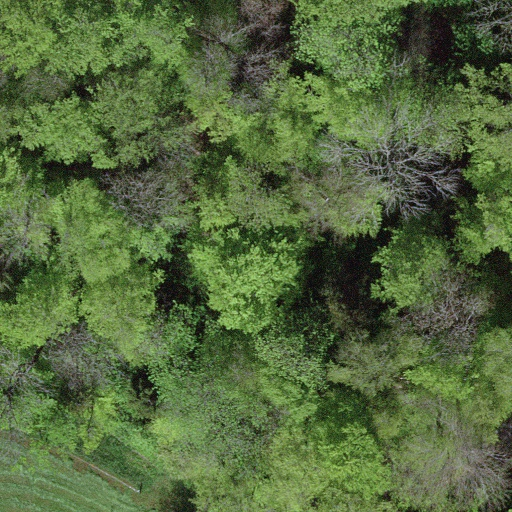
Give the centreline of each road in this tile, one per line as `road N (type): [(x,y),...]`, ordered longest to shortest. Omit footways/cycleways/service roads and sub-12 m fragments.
road 1 (track): [(273,511),(379,453),(511,403)]
road 2 (track): [(511,14),(374,10)]
